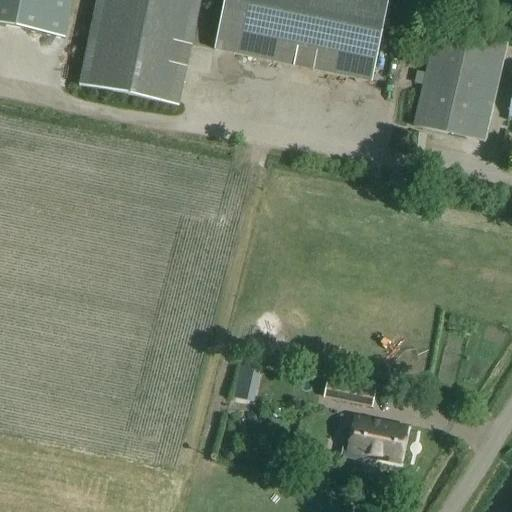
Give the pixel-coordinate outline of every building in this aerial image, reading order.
[(0,0),(0,27),(64,41),(72,0),(0,0)] [(96,0),(79,87),(178,108),(200,0),(96,0)] [(224,0),(214,51),(371,84),(388,0),(224,0)] [(415,128),(485,144),(508,44),(438,28),(415,128)] [(409,151),(424,153),(427,137),(412,135),(409,151)] [(324,400),(371,409),(375,393),(327,384),(324,400)] [(341,459),(362,463),(363,457),(399,465),(406,430),(355,420),(350,443),(344,442),(341,459)]
